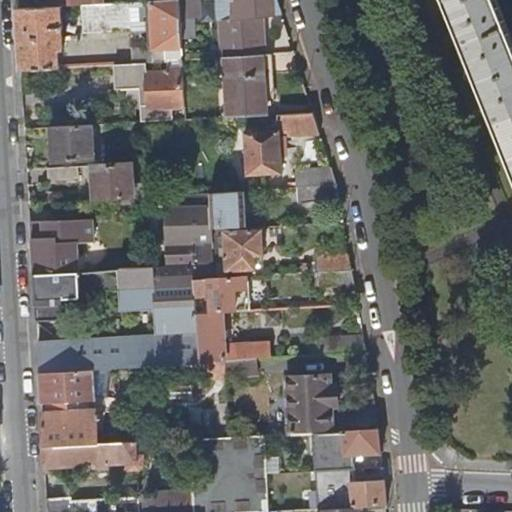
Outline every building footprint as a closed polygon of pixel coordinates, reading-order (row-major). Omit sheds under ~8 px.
[(179,2),(181,26),(186,26),(186,20),(200,20),(199,0),(179,2)] [(219,0),(223,58),(224,58),(261,55),(258,17),(282,14),(276,0),(219,0)] [(511,37),(497,0),(447,0),(473,64),(499,128),(504,143),(511,162),(511,37)] [(174,49),(182,49),(181,26),(179,2),(151,3),(153,48),(133,49),(134,63),(145,62),(175,61),(174,49)] [(131,30),(129,4),(102,5),(82,6),(83,34),(131,30)] [(53,8),(21,9),(18,10),(21,70),(60,68),(59,49),(64,49),(62,7),(53,8)] [(175,61),(182,60),(182,49),(174,49),(175,61)] [(266,116),(261,55),(224,58),(227,118),(266,116)] [(145,62),(134,63),(115,64),(117,89),(140,87),(143,123),(145,123),(172,121),(171,109),(185,108),(183,72),(146,74),(145,62)] [(278,115),(279,131),(280,131),(289,130),(290,136),(320,134),(314,113),(278,115)] [(93,160),(91,126),(57,128),(57,140),(52,140),(53,162),(93,160)] [(282,173),(280,131),(279,131),(245,133),(247,175),(282,173)] [(98,188),(99,200),(133,198),(131,164),(93,166),(94,188),(98,188)] [(79,183),(78,167),(48,169),(49,184),(79,183)] [(295,171),(297,188),(337,186),(332,169),(295,171)] [(339,201),(337,186),(297,188),(293,189),(293,203),(339,201)] [(211,194),(212,230),(238,228),(237,208),(242,208),(242,192),(211,194)] [(167,210),(171,266),(193,265),(214,264),(213,246),(194,247),(194,241),(213,240),(212,230),(211,194),(169,196),(170,210),(167,210)] [(34,274),(79,271),(77,242),(94,241),(93,218),(30,222),(34,274)] [(261,231),(227,233),(229,271),(256,270),(255,256),(262,255),(261,231)] [(318,258),(319,273),(352,271),(349,256),(318,258)] [(215,280),(214,264),(193,265),(194,281),(215,280)] [(171,266),(126,269),(129,312),(155,310),(156,336),(38,343),(39,373),(94,369),(110,369),(200,363),(198,329),(197,315),(196,299),(194,281),(193,265),(171,266)] [(81,298),(79,271),(34,274),(36,322),(56,320),(55,300),(81,298)] [(352,271),(319,273),(319,280),(317,280),(319,290),(355,288),(352,271)] [(210,314),(223,313),(248,311),(246,278),(215,280),(194,281),(196,299),(210,298),(210,314)] [(210,314),(197,315),(198,329),(200,363),(203,363),(227,362),(256,360),(273,359),(272,345),(226,348),(223,313),(210,314)] [(314,340),(315,356),(367,353),(364,337),(314,340)] [(256,360),(227,362),(228,378),(258,376),(256,360)] [(221,380),(228,379),(228,378),(227,362),(203,363),(204,381),(221,380)] [(42,413),(43,447),(98,444),(97,418),(100,417),(100,414),(97,414),(97,410),(90,410),(89,400),(96,400),(94,369),(39,373),(41,403),(47,402),(48,413),(42,413)] [(287,378),(291,435),(315,433),(335,433),(333,409),(340,409),(339,387),(331,388),(331,376),(287,378)] [(379,430),(336,432),(337,446),(344,445),(345,455),(356,454),(381,453),(379,430)] [(356,454),(345,455),(344,445),(337,446),(336,432),(335,433),(315,433),(317,471),(357,469),(356,454)] [(276,474),(274,435),(265,436),(267,474),(276,474)] [(267,474),(265,436),(230,438),(137,442),(138,456),(144,455),(145,465),(190,464),(192,489),(157,490),(157,511),(269,511),(269,496),(267,474)] [(138,456),(137,442),(98,444),(43,447),(45,469),(81,467),(81,470),(110,468),(110,465),(129,464),(130,471),(140,470),(145,465),(144,455),(138,456)] [(317,471),(316,471),(319,509),(362,507),(387,505),(384,481),(360,483),(359,469),(357,469),(317,471)] [(157,511),(157,490),(139,499),(72,502),(71,497),(46,499),(47,511),(157,511)]
